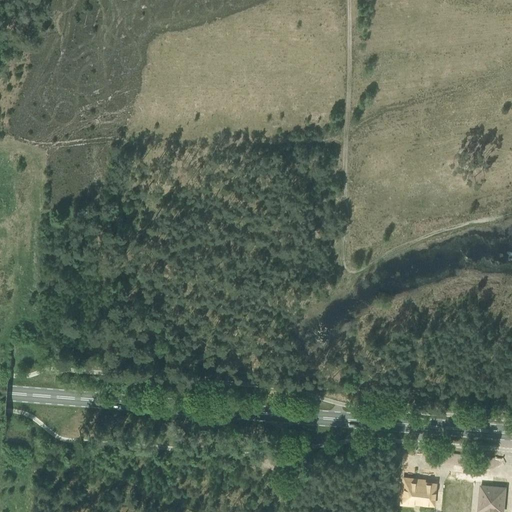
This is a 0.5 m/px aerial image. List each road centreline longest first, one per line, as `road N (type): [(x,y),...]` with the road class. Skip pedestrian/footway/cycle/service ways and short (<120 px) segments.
road 1 (primary): [(511,433),(0,392)]
road 2 (track): [(511,214),(422,237),(350,275),(341,254),(349,0)]
road 3 (unknown): [(105,145),(348,133)]
